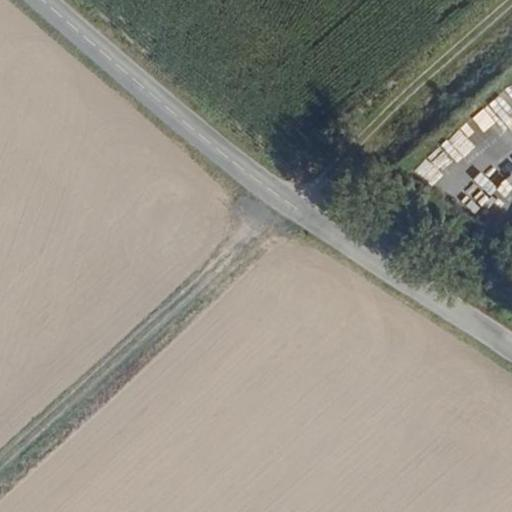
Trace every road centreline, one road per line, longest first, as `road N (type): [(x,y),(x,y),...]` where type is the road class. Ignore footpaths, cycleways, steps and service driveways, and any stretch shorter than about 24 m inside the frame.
road 1 (track): [(511,1),(0,464)]
road 2 (residential): [(283,205),(41,0)]
road 3 (unclassified): [(283,205),(511,348)]
